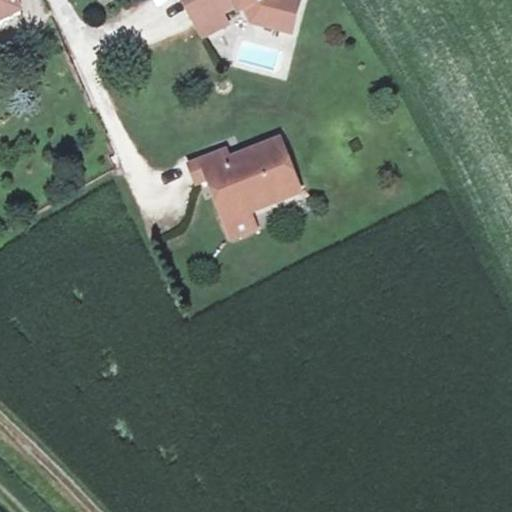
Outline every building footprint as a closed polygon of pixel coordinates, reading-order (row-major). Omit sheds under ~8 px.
[(0,0),(0,14),(16,7),(12,0),(0,0)] [(220,13),(213,0),(180,0),(196,26),(220,13)] [(234,4),(240,0),(242,0),(246,6),(243,7),(244,8),(251,21),(289,30),(296,0),(213,0),(220,13),(234,5),(235,4),(234,4)] [(240,0),(234,4),(235,4),(234,5),(238,11),(244,8),(243,7),(246,6),(242,0),(240,0)] [(231,155),(225,139),(189,153),(197,171),(209,166),(224,201),(246,192),(249,198),(300,176),(279,126),(237,144),(239,151),(231,155)] [(246,192),(224,201),(227,208),(249,198),(246,192)]
